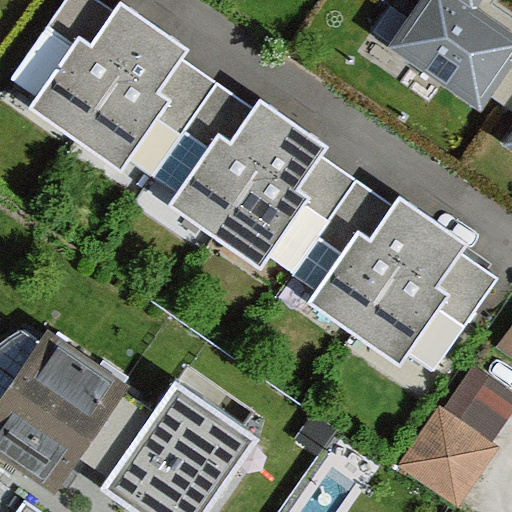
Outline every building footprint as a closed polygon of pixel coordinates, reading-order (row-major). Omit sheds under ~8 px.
[(511,0),(427,0),(501,50),(511,33),(511,0)] [(229,99),(142,221),(220,277),(307,155),(229,99)] [(61,338),(0,419),(0,444),(58,487),(130,389),(61,338)] [(511,379),(476,356),(408,460),(466,498),(511,428),(511,379)] [(119,484),(161,511),(225,511),(281,429),(195,372),(119,484)] [(61,511),(34,493),(20,511),(61,511)]
